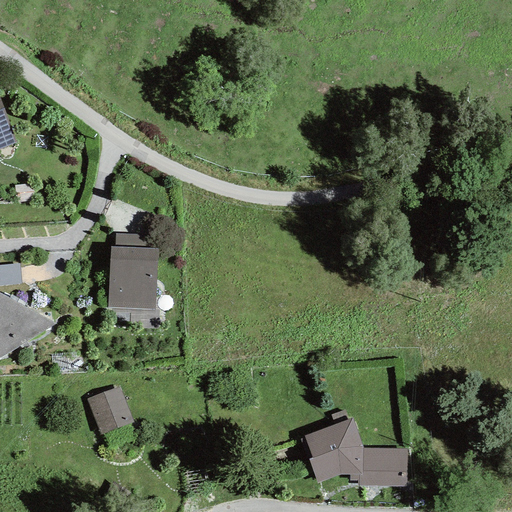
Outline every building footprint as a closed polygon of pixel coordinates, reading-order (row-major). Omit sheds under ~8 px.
[(0,103),(0,150),(16,144),(0,103)] [(155,309),(157,249),(146,248),(147,234),(114,233),(113,246),(110,246),(107,307),(155,309)] [(19,264),(0,265),(0,286),(21,284),(19,264)] [(0,357),(54,324),(0,293),(0,357)] [(133,423),(120,387),(86,399),(100,435),(133,423)] [(349,475),(349,481),(357,481),(358,487),(407,486),(407,449),(363,448),(352,419),(303,437),(312,458),(308,460),(317,483),(340,475),(349,475)]
